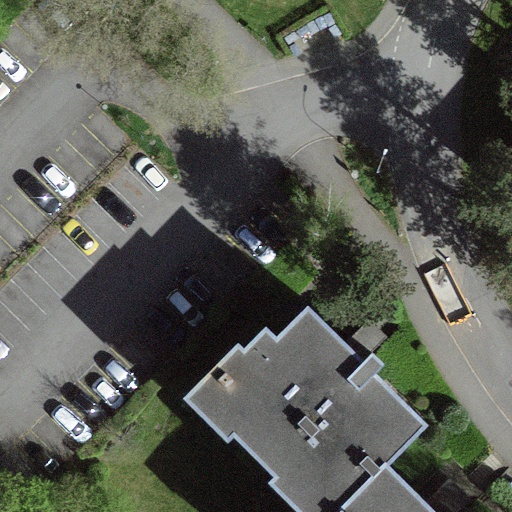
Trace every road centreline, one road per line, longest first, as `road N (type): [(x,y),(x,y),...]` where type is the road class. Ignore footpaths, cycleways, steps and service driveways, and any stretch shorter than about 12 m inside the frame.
road 1 (residential): [(446,243),(207,0)]
road 2 (residential): [(461,0),(440,61),(434,130),(446,243)]
road 3 (residential): [(446,243),(511,384)]
